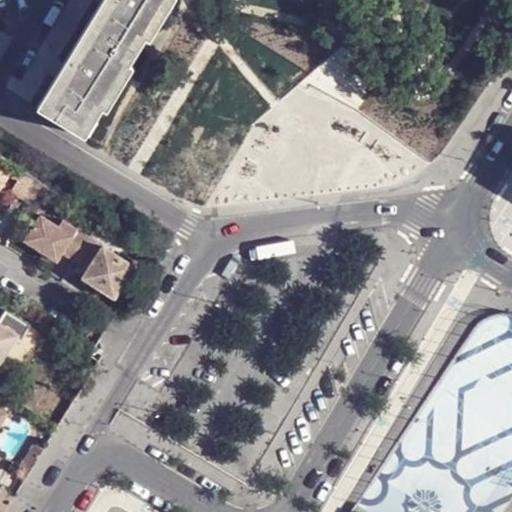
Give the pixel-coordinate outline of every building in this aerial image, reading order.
[(103,0),(39,109),(87,138),(104,109),(130,64),(146,39),(169,0),(103,0)] [(175,0),(169,0),(146,39),(151,42),(175,0)] [(134,67),(130,64),(104,109),(108,111),(134,67)] [(91,236),(63,218),(58,225),(42,215),(25,240),(57,260),(63,251),(76,260),(91,236)] [(136,265),(91,236),(76,260),(88,268),(83,276),(115,296),(136,265)] [(511,396),(511,308),(503,303),(483,336),(483,349),(466,350),(449,378),(449,406),(462,385),(458,383),(474,383),(474,369),(481,357),(500,357),(496,364),(511,373),(511,396)] [(0,360),(14,337),(18,339),(27,326),(4,312),(0,318),(0,360)] [(8,477),(3,486),(1,485),(0,486),(0,490),(13,499),(21,485),(8,477)] [(0,511),(4,511),(13,499),(0,490),(0,511)]
